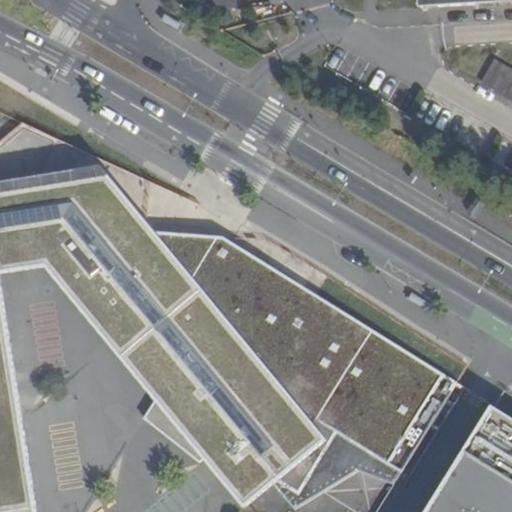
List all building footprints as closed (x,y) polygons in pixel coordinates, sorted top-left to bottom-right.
[(210,0),(210,10),(238,11),(238,0),(210,0)] [(511,3),(511,0),(422,0),(423,8),(511,3)] [(511,71),(495,62),(482,84),(511,101),(511,71)] [(274,487),(280,482),(301,495),(343,427),(394,459),(446,376),(225,239),(146,228),(103,168),(0,184),(0,511),(37,511),(0,275),(47,268),(156,402),(144,420),(201,466),(205,462),(245,511),(253,504),(274,487)] [(511,511),(511,417),(497,408),(432,511),(511,511)] [(280,482),(274,487),(295,511),(298,511),(360,475),(394,488),(407,467),(394,459),(343,427),(301,495),(280,482)]
